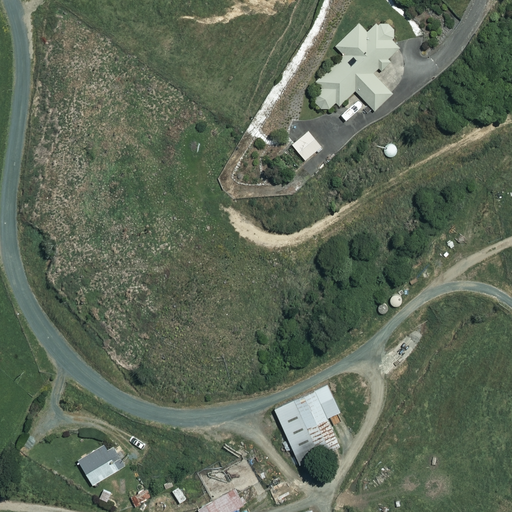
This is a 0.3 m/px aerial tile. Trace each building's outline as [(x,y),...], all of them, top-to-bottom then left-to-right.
[(399,47),(392,40),(394,33),(394,29),(390,24),(386,22),(378,22),(365,31),(358,23),(335,45),(344,54),(316,81),(323,88),(313,97),(325,110),(335,101),(339,105),(355,90),(374,109),(391,93),(372,72),(377,67),(380,70),(390,61),(387,58),(399,47)] [(321,146),(307,130),(291,143),(304,160),(321,146)] [(396,144),(384,145),(385,155),(396,154),(396,144)] [(273,408),(288,438),(278,443),(282,452),(292,447),(299,464),(339,445),(326,417),(339,410),(327,383),(273,408)] [(114,445),(107,449),(103,443),(77,459),(92,484),(126,464),(114,445)] [(227,511),(243,503),(234,487),(197,509),(199,511),(227,511)]
